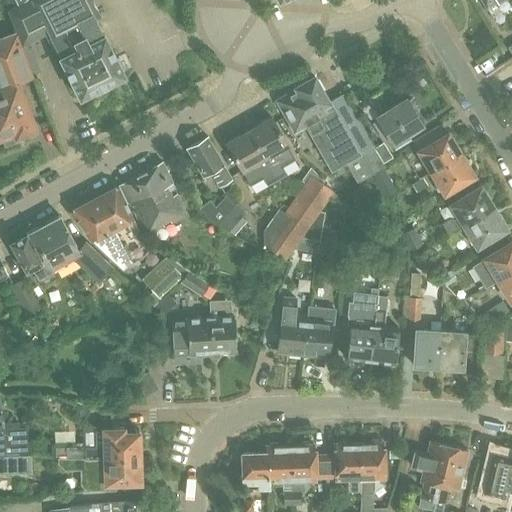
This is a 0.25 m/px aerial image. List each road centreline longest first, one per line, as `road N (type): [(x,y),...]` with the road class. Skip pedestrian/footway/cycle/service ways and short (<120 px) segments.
road 1 (unclassified): [(0,220),(215,103),(235,74),(263,56)]
road 2 (residential): [(511,420),(382,410),(229,415)]
road 3 (residential): [(511,158),(415,0)]
road 4 (unclassified): [(263,56),(328,24),(354,26),(398,0)]
road 5 (residential): [(229,415),(109,412)]
